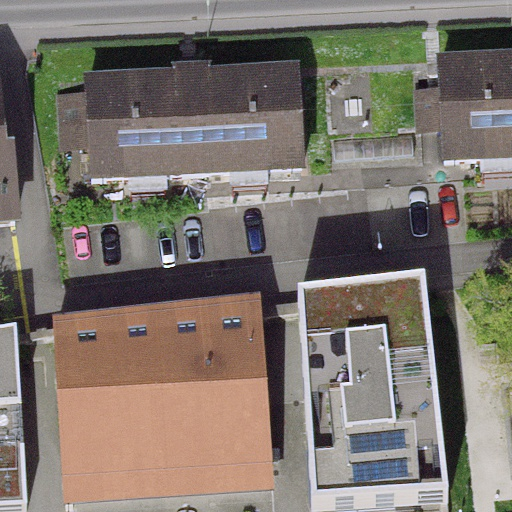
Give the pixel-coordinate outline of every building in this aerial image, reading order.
[(3,67),(0,66),(0,243),(21,241),(3,67)] [(511,66),(440,71),(446,187),(511,183),(511,66)] [(305,80),(91,89),(96,201),(310,191),(305,80)] [(307,314),(322,511),(413,511),(452,509),(436,303),(307,314)] [(255,315),(40,332),(53,511),(72,511),(87,511),(213,501),(270,496),(255,315)] [(22,444),(17,324),(0,327),(0,503),(25,503),(22,444)]
